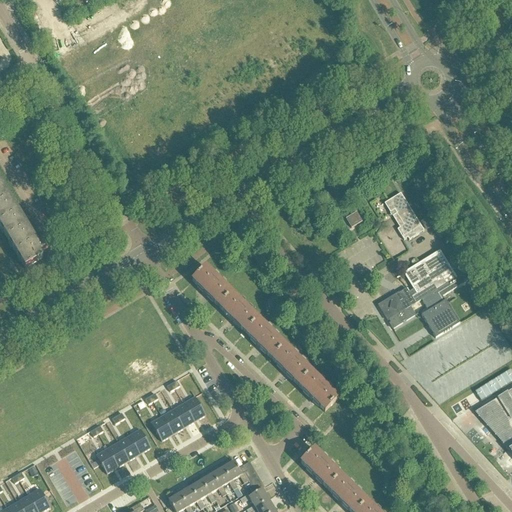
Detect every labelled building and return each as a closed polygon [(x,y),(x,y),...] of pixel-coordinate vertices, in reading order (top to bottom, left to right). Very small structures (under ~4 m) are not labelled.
[(0,229),(24,270),(42,260),(39,256),(47,251),(44,246),(36,250),(0,189),(0,229)] [(395,216),(392,218),(400,230),(397,231),(404,242),(408,240),(409,242),(424,233),(401,195),(384,205),(390,215),(393,213),(395,216)] [(351,230),(362,224),(356,214),(346,221),(351,230)] [(449,268),(440,253),(404,275),(414,291),(409,294),(406,290),(378,307),(388,323),(435,294),(439,301),(468,283),(463,276),(456,264),(449,268)] [(206,269),(192,283),(204,295),(211,287),(213,289),(219,283),(206,269)] [(219,309),(232,296),(219,283),(213,289),(214,291),(207,298),(219,309)] [(239,315),(245,309),(232,296),(219,309),(230,321),(237,313),(239,315)] [(245,335),(258,322),(245,309),(239,315),(240,317),(233,324),(245,335)] [(265,341),(272,335),(258,322),(245,335),(257,347),(264,340),(265,341)] [(147,331),(137,337),(148,357),(157,352),(161,358),(169,353),(157,332),(150,337),(147,331)] [(271,361),(285,348),(272,335),(265,341),(267,343),(260,350),(271,361)] [(130,348),(123,353),(135,374),(143,369),(139,362),(148,357),(137,337),(136,337),(136,338),(127,343),(130,348)] [(292,367),(298,361),(285,348),(271,361),(283,373),(290,366),(292,367)] [(98,360),(97,361),(109,380),(118,375),(122,381),(130,377),(117,356),(110,360),(107,355),(98,360)] [(90,372),(83,376),(96,397),(104,392),(100,386),(109,380),(97,361),(87,366),(90,372)] [(298,388),(311,374),(298,361),(292,367),(293,369),(286,376),(298,388)] [(481,404),(511,384),(511,373),(510,371),(475,394),(481,404)] [(318,393),(324,387),(311,374),(298,388),(309,399),(316,392),(318,393)] [(58,384),(69,404),(78,398),(82,405),(90,400),(78,379),(71,383),(68,378),(58,384)] [(177,383),(172,386),(175,392),(180,389),(177,383)] [(51,395),(44,399),(56,420),(64,415),(60,409),(69,404),(58,384),(48,390),(51,395)] [(172,386),(167,389),(170,394),(175,392),(172,386)] [(338,400),(324,387),(318,393),(319,395),(312,402),(324,414),(338,400)] [(511,390),(474,414),(511,456),(511,390)] [(154,396),(150,399),(153,405),(158,402),(154,396)] [(150,399),(145,402),(148,408),(153,405),(150,399)] [(195,400),(184,406),(195,425),(206,418),(195,400)] [(184,406),(173,413),(184,431),(195,425),(184,406)] [(173,413),(162,420),(173,438),(184,431),(173,413)] [(122,416),(117,419),(120,424),(125,421),(122,416)] [(2,417),(0,418),(0,435),(4,442),(13,437),(17,444),(25,439),(12,418),(5,422),(2,417)] [(117,419),(112,421),(115,427),(120,424),(117,419)] [(162,420),(151,426),(161,444),(173,438),(162,420)] [(100,429),(95,432),(98,437),(103,434),(100,429)] [(95,432),(90,435),(93,440),(98,437),(95,432)] [(140,432),(129,439),(140,457),(151,451),(140,432)] [(129,439),(118,446),(129,464),(140,457),(129,439)] [(118,446),(107,452),(118,470),(129,464),(118,446)] [(107,452),(96,459),(107,477),(118,470),(107,452)] [(321,471),(327,465),(314,452),(300,465),(312,477),(319,470),(321,471)] [(242,476),(239,470),(237,471),(233,464),(222,471),(230,484),(232,483),(239,479),(244,486),(247,484),(245,481),(242,476)] [(249,464),(239,470),(242,476),(252,470),(249,464)] [(327,491),(340,478),(327,465),(321,471),(323,473),(316,480),(327,491)] [(245,481),(255,475),(252,470),(242,476),(245,481)] [(237,491),(232,483),(230,484),(222,471),(211,477),(219,491),(221,489),(228,485),(233,493),(237,491)] [(21,475),(16,478),(20,484),(25,481),(21,475)] [(248,486),(258,480),(255,475),(245,481),(247,484),(248,486)] [(226,497),(221,489),(219,491),(211,477),(200,484),(209,497),(211,496),(217,492),(222,499),(226,497)] [(16,478),(12,481),(15,486),(20,484),(16,478)] [(347,497),(354,491),(340,478),(327,491),(339,503),(346,496),(347,497)] [(251,490),(261,485),(258,480),(248,486),(251,490)] [(215,503),(211,496),(209,497),(200,484),(190,490),(198,504),(200,502),(207,498),(211,506),(215,503)] [(254,496),(261,492),(264,490),(261,485),(251,490),(254,496)] [(200,511),(204,510),(200,502),(198,504),(190,490),(179,496),(187,510),(189,509),(196,505),(200,511)] [(347,511),(358,511),(367,504),(354,491),(347,497),(349,499),(342,506),(347,511)] [(40,492),(29,498),(36,511),(47,511),(50,510),(40,492)] [(261,492),(254,496),(248,499),(247,497),(239,502),(241,506),(249,501),(253,508),(254,510),(268,503),(261,492)] [(190,511),(189,509),(187,510),(179,496),(168,503),(173,511),(183,511),(185,511),(190,511)] [(36,511),(29,498),(17,505),(21,511),(36,511)] [(273,511),(268,503),(254,510),(253,508),(246,511),(273,511)]
